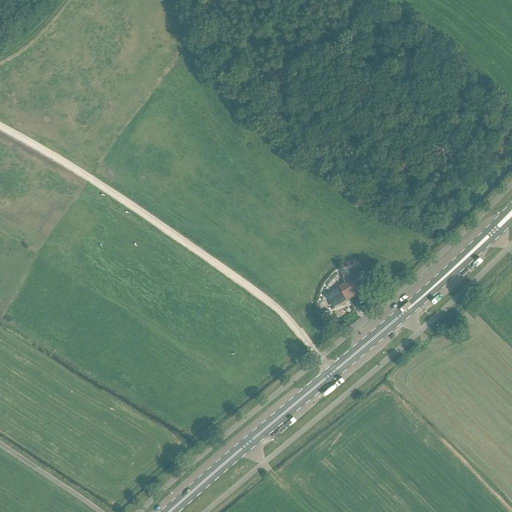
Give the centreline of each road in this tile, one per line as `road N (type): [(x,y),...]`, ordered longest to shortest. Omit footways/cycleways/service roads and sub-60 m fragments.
road 1 (secondary): [(170,511),(405,311)]
road 2 (secondary): [(511,205),(405,311)]
road 3 (secondary): [(405,311),(511,220)]
